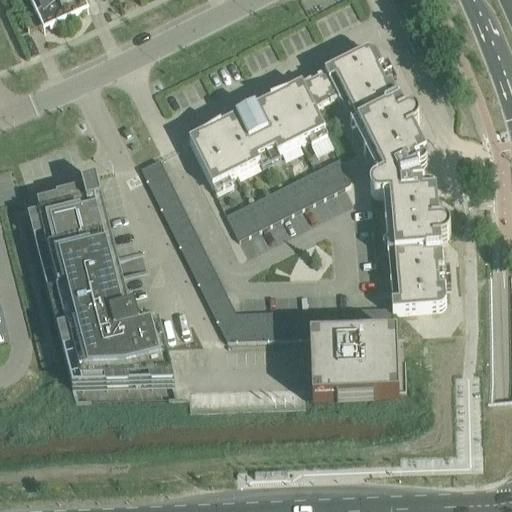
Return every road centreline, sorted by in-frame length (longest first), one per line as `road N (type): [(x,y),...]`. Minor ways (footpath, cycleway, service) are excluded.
road 1 (unknown): [(123,66),(212,334),(235,353),(323,351)]
road 2 (residential): [(4,118),(255,0)]
road 3 (primary): [(511,505),(347,511)]
road 4 (residential): [(0,256),(20,339),(20,357),(0,380)]
road 5 (tertiary): [(466,0),(511,115)]
